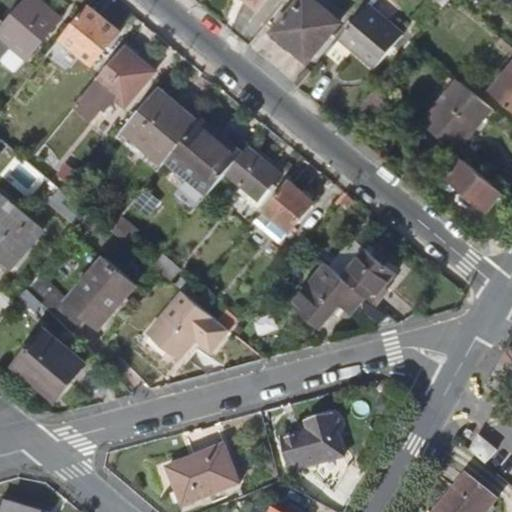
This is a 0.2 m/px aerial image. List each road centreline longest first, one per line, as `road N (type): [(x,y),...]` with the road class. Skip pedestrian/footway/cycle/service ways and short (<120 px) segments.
road 1 (residential): [(500,298),(471,264),(154,0)]
road 2 (residential): [(48,445),(477,339)]
road 3 (residential): [(477,339),(377,511)]
